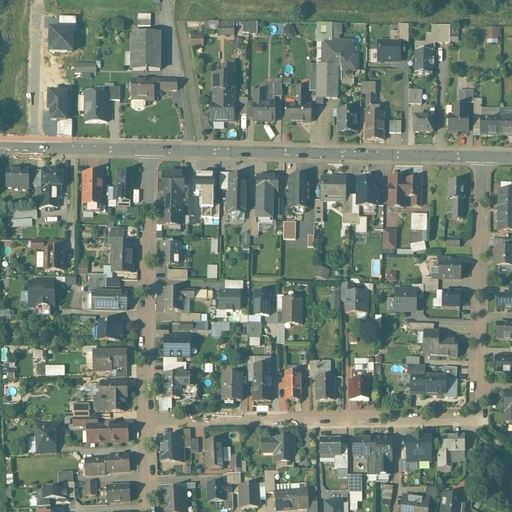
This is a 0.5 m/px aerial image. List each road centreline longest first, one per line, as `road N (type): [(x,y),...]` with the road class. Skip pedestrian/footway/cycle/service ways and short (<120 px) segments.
road 1 (residential): [(148,420),(463,417),(477,404),(481,158)]
road 2 (residential): [(149,150),(481,158)]
road 3 (residential): [(149,150),(148,420)]
road 4 (residential): [(31,148),(35,2)]
